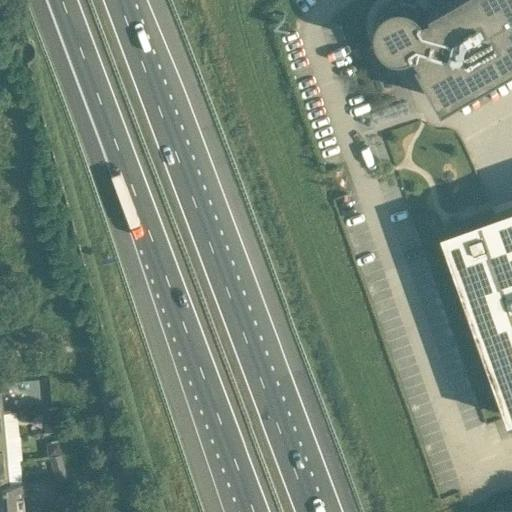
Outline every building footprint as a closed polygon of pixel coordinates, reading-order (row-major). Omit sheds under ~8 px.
[(511,0),(435,0),(433,1),(431,0),(373,0),(371,3),(369,7),(367,12),(367,18),(366,23),(367,28),(369,34),(371,39),(374,43),(378,47),(382,51),(387,53),(392,55),(397,57),(402,57),(408,57),(413,55),(418,53),(444,98),(511,59),(511,0)] [(511,198),(445,222),(509,411),(511,410),(511,198)] [(58,404),(57,405),(50,405),(51,419),(60,418),(58,404)] [(6,408),(8,456),(20,456),(19,408),(6,408)] [(48,453),(59,451),(58,440),(51,441),(47,446),(48,453)] [(6,459),(0,459),(0,483),(8,483),(6,459)] [(54,480),(55,492),(56,501),(68,500),(68,491),(66,491),(65,479),(54,480)] [(8,483),(0,483),(0,507),(27,506),(25,481),(8,483)]
